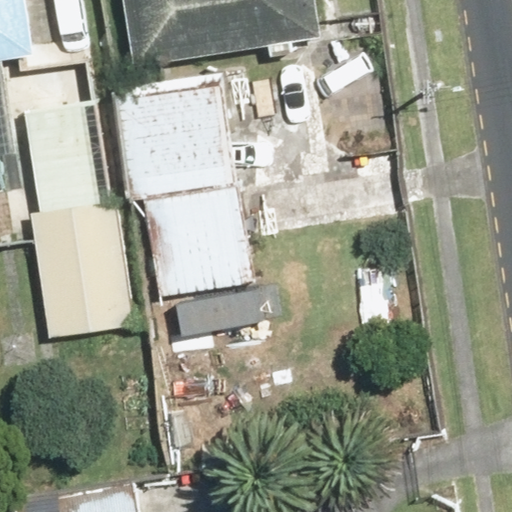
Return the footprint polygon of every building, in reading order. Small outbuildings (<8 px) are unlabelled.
[(0,0),(0,55),(52,48),(44,0),(0,0)] [(139,0),(149,62),(338,34),(332,0),(139,0)] [(114,42),(32,55),(55,206),(138,194),(114,42)] [(238,70),(131,86),(148,197),(160,196),(174,292),(269,278),(238,70)] [(126,199),(46,211),(65,332),(145,319),(126,199)] [(0,505),(0,511),(33,511),(32,501),(0,505)]
